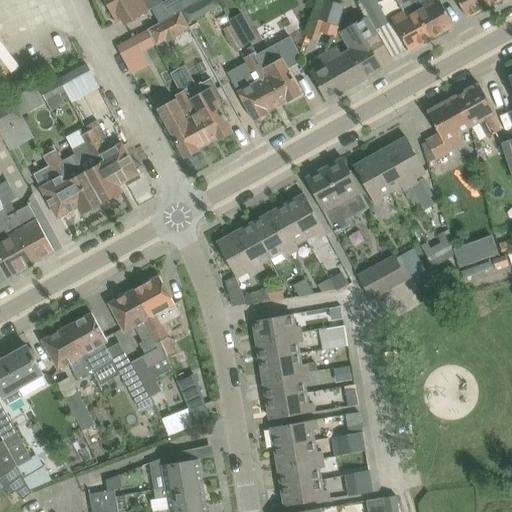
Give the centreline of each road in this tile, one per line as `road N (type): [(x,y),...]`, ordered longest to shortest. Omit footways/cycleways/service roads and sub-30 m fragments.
road 1 (tertiary): [(176,219),(511,34)]
road 2 (residential): [(248,511),(227,361),(176,219)]
road 3 (unclassified): [(176,219),(68,0)]
road 4 (tertiary): [(0,316),(176,219)]
